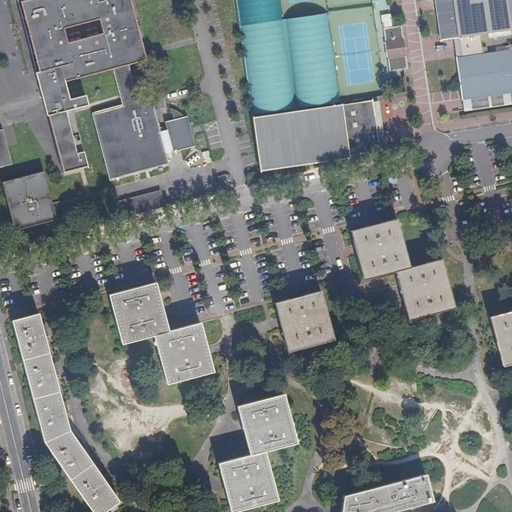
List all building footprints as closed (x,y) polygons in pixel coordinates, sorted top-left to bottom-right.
[(49,118),(50,118),(65,174),(85,169),(90,167),(86,153),(79,155),(68,112),(76,110),(90,106),(90,103),(88,96),(72,100),(67,82),(114,70),(120,95),(124,108),(92,116),(110,184),(171,168),(167,155),(174,153),(175,156),(196,150),(195,140),(193,132),(188,123),(181,117),(172,111),(175,121),(166,124),(168,132),(162,134),(153,100),(140,103),(130,66),(148,61),(132,0),(35,0),(22,4),(41,73),(38,74),(49,118)] [(463,58),(482,55),(480,34),(492,32),(493,38),(511,35),(506,0),(436,0),(442,39),(460,37),(463,58)] [(379,15),(381,27),(392,25),(390,13),(379,15)] [(283,24),(242,29),(255,116),(339,105),(327,18),(283,24)] [(385,30),(391,72),(409,69),(403,27),(385,30)] [(482,55),(463,58),(457,58),(463,99),(511,92),(511,45),(509,46),(509,51),(482,55)] [(511,92),(463,99),(465,112),(511,104),(511,92)] [(374,103),(254,120),(261,174),(351,161),(350,158),(381,154),(376,118),(379,117),(377,105),(374,105),(374,103)] [(380,104),(377,105),(379,117),(376,118),(381,154),(387,153),(380,104)] [(0,132),(0,169),(14,166),(10,146),(5,130),(0,132)] [(209,150),(213,162),(225,157),(221,146),(209,150)] [(17,234),(63,222),(58,201),(50,172),(4,184),(17,234)] [(221,189),(231,186),(228,173),(217,176),(221,189)] [(161,194),(115,206),(119,220),(165,208),(161,194)] [(407,270),(395,223),(353,234),(366,281),(399,273),(411,320),(452,309),(440,262),(407,270)] [(155,286),(114,297),(127,344),(159,336),(171,382),(212,371),(200,325),(168,333),(155,286)] [(289,352),(330,341),(318,294),(277,305),(289,352)] [(511,363),(511,312),(495,317),(508,364),(511,363)] [(95,511),(101,511),(119,500),(70,431),(41,316),(14,323),(45,442),(95,511)] [(426,331),(411,332),(412,345),(427,344),(426,331)] [(252,456),(220,463),(232,511),(273,500),(261,453),(293,444),(281,397),(240,408),(252,456)] [(386,511),(435,499),(429,473),(347,495),(344,511),(386,511)]
